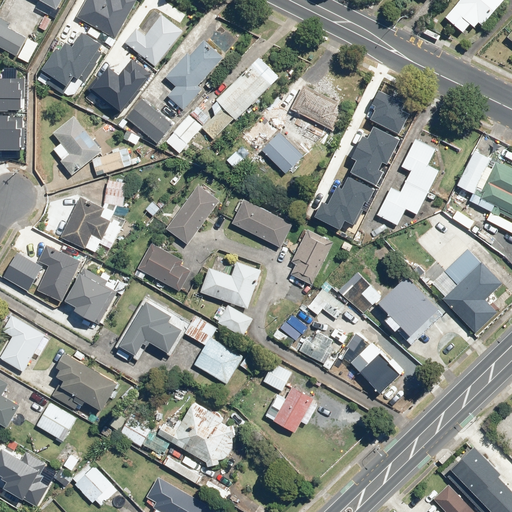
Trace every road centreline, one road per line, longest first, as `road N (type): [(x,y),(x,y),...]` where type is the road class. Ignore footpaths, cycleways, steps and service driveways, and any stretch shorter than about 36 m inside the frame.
road 1 (secondary): [(300,0),(511,105)]
road 2 (primary): [(345,511),(511,350)]
